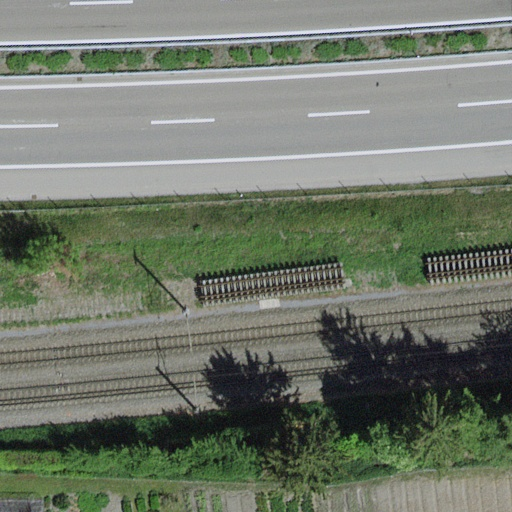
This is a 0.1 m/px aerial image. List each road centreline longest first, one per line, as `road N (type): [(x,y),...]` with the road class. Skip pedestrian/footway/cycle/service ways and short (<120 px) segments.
road 1 (motorway): [(0,127),(511,100)]
road 2 (motorway): [(178,0),(0,5)]
